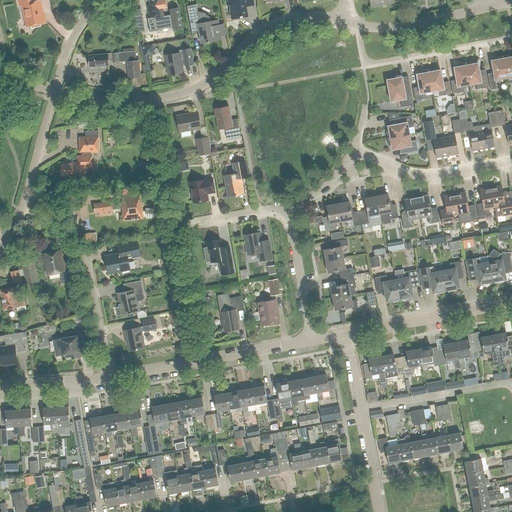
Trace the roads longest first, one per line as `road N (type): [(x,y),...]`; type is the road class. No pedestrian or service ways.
road 1 (residential): [(53,92),(106,101),(176,96),(221,74),(283,21),(342,22)]
road 2 (unknown): [(342,22),(366,70),(379,74),(497,47),(506,4)]
road 3 (residential): [(311,339),(109,378)]
road 4 (residential): [(379,511),(346,333)]
road 5 (residential): [(511,302),(346,333)]
road 6 (residential): [(0,250),(19,215),(53,92)]
road 7 (residential): [(355,152),(426,178),(511,164)]
road 8 (residential): [(342,22),(400,29),(488,8)]
road 9 (residential): [(311,339),(286,209)]
road 10 (residential): [(109,378),(87,255)]
